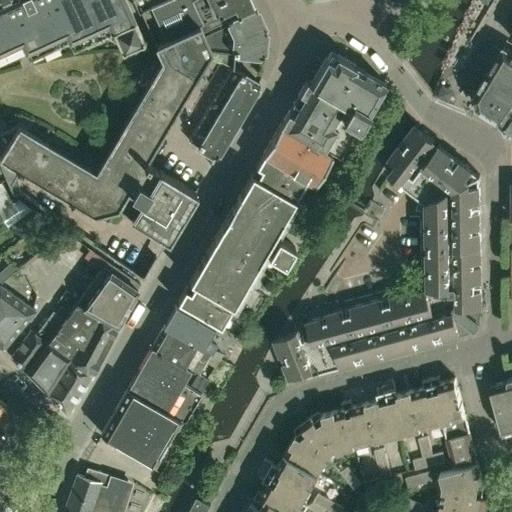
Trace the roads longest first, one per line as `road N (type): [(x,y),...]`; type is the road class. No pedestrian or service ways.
road 1 (unclassified): [(68,445),(324,22)]
road 2 (residential): [(468,349),(333,384),(281,410),(216,511)]
road 3 (residential): [(494,320),(493,158)]
road 4 (residential): [(493,158),(426,112),(394,67)]
